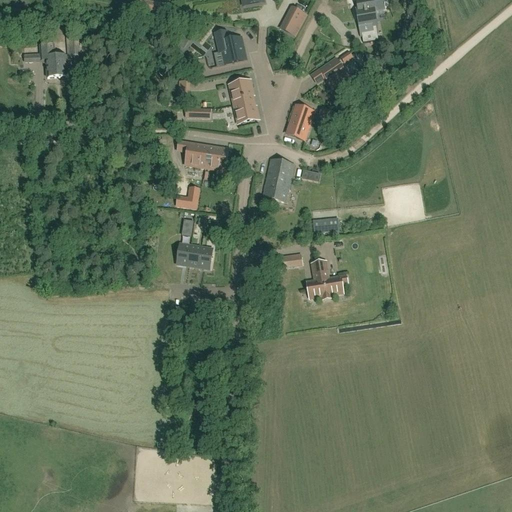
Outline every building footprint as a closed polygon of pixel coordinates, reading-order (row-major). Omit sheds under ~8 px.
[(148,3),(146,14),(157,17),(160,5),(148,3)] [(374,7),(355,11),(360,37),(374,35),(373,28),(378,27),(374,7)] [(292,9),(281,30),(295,38),(306,16),(292,9)] [(180,29),(174,36),(179,39),(185,32),(180,29)] [(242,45),(241,39),(237,40),(229,41),(227,32),(214,35),(218,55),(219,55),(222,54),(225,66),(225,67),(246,62),(242,45)] [(83,66),(83,57),(82,39),(67,39),(67,40),(69,58),(74,58),(75,67),(83,66)] [(66,58),(55,59),(54,47),(40,48),(41,57),(41,58),(46,58),(47,64),(48,81),(59,80),(68,79),(66,58)] [(349,54),(340,59),(344,64),(352,59),(349,54)] [(384,60),(367,56),(365,63),(382,68),(384,60)] [(336,60),(319,72),(325,81),(329,86),(346,74),(336,60)] [(245,104),(253,102),(252,97),(254,97),(251,82),(229,87),(233,107),(245,104)] [(180,92),(189,93),(189,83),(180,83),(180,92)] [(245,104),(233,107),(238,126),(259,121),(256,109),(255,109),(253,102),(245,104)] [(314,114),(298,108),(292,126),(288,136),(288,137),(289,137),(296,139),(304,142),(305,141),(308,131),(309,131),(314,114)] [(322,109),(319,115),(330,120),(337,123),(340,117),(333,114),(322,109)] [(194,119),(194,111),(186,111),(186,119),(194,119)] [(207,159),(209,148),(189,145),(185,167),(205,170),(207,159)] [(207,159),(205,170),(225,173),(228,151),(215,149),(209,148),(207,159)] [(286,205),(295,167),(270,162),(262,200),(286,205)] [(197,211),(200,190),(190,189),(188,199),(178,197),(176,208),(197,211)] [(191,238),(194,223),(184,221),(182,237),(191,238)] [(370,248),(393,244),(390,229),(367,233),(370,248)] [(177,266),(188,268),(191,248),(180,246),(177,266)] [(188,268),(199,269),(202,249),(191,248),(188,268)] [(202,249),(199,269),(210,271),(213,251),(202,249)] [(301,257),(274,260),(275,270),(302,266),(301,257)] [(342,286),(346,285),(345,278),(329,280),(326,264),(312,266),(315,283),(307,284),(310,301),(322,298),(323,301),(331,300),(331,297),(343,295),(342,286)]
